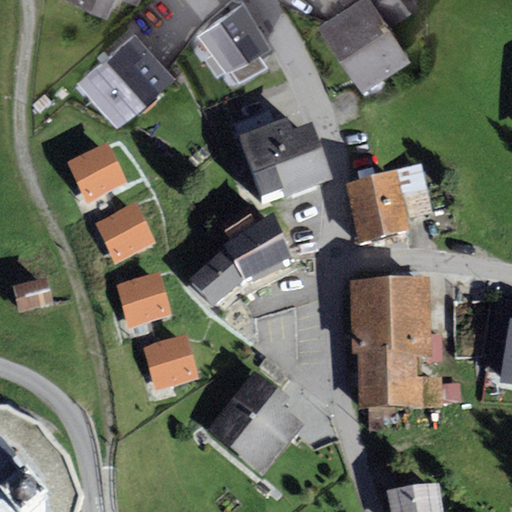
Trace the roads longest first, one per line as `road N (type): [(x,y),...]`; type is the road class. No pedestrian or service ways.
road 1 (track): [(110,511),(107,399),(92,310),(28,168),(19,102),(25,0)]
road 2 (residential): [(261,0),(319,119),(333,192),(334,263)]
road 3 (residential): [(334,263),(339,405),(373,511)]
road 4 (unclassified): [(0,365),(51,394),(76,422),(92,511)]
road 5 (residential): [(511,276),(393,258),(334,263)]
